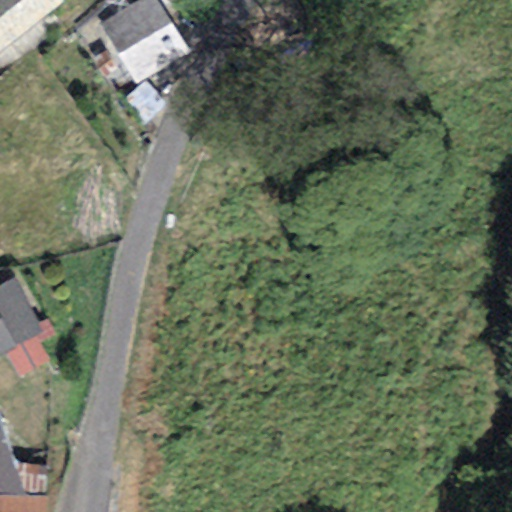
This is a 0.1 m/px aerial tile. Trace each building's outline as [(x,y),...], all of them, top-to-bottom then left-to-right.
[(0,0),(0,51),(62,5),(58,0),(0,0)] [(154,0),(137,0),(99,24),(136,85),(188,53),(154,0)] [(0,283),(0,357),(4,355),(40,334),(35,324),(9,278),(0,283)] [(45,318),(35,324),(40,334),(4,355),(18,379),(48,361),(38,344),(55,334),(45,318)] [(13,464),(0,424),(0,495),(43,497),(46,465),(13,464)] [(0,495),(0,511),(44,511),(46,497),(43,497),(0,495)]
